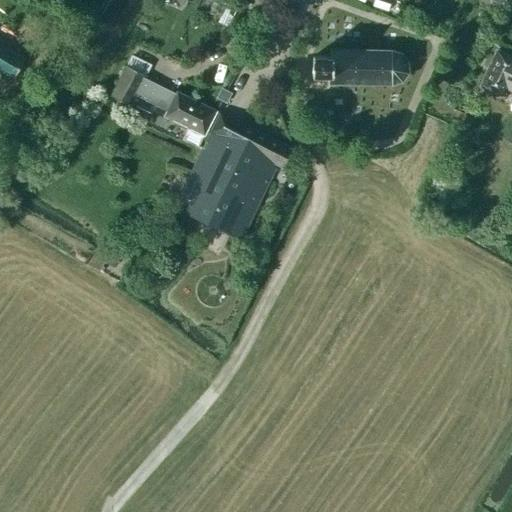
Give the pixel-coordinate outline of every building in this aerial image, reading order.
[(376,0),(372,11),(395,20),(402,4),(403,0),(376,0)] [(0,44),(0,70),(13,78),(24,60),(0,44)] [(329,76),(329,84),(392,86),(403,83),(407,74),(407,63),(402,54),(392,51),(330,50),(330,58),(313,57),(313,76),(329,76)] [(511,58),(497,51),(481,86),(503,97),(507,89),(511,91),(511,58)] [(182,141),(198,148),(203,138),(206,140),(219,113),(177,92),(176,95),(145,79),(151,66),(131,55),(125,66),(110,97),(131,108),(137,94),(169,110),(164,119),(187,130),(182,141)] [(232,94),(222,88),(216,98),(222,102),(227,104),(232,94)] [(150,113),(136,107),(132,114),(146,121),(150,113)] [(273,168),(275,164),(285,169),(294,150),(219,113),(206,140),(172,208),(241,240),(275,169),(273,168)]
